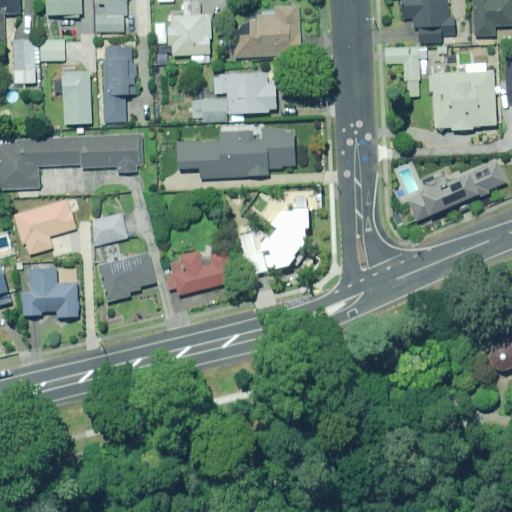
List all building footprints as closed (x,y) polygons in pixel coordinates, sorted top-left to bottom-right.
[(21,0),(0,0),(0,40),(5,40),(4,14),(22,14),(21,0)] [(100,0),(100,4),(107,4),(107,14),(128,14),(127,0),(100,0)] [(401,0),(402,19),(415,19),(416,27),(419,27),(420,43),(442,42),(442,26),(451,26),(450,0),(401,0)] [(511,0),(474,0),(474,36),(497,35),(497,26),(511,25),(511,0)] [(203,15),(203,1),(185,2),(185,16),(173,16),(173,27),(167,27),(168,45),(174,44),(175,55),(194,55),(194,62),(212,61),(212,37),(204,37),(204,24),(213,24),(212,15),(203,15)] [(301,56),(300,7),(277,7),(277,15),(251,15),(252,35),(236,35),(236,57),(301,56)] [(73,37),(72,14),(53,15),(54,38),(73,37)] [(104,38),(104,31),(125,31),(125,16),(96,17),(97,31),(97,38),(104,38)] [(38,82),(37,40),(16,41),(17,83),(38,82)] [(67,41),(43,41),(43,60),(67,60),(67,41)] [(134,63),(133,46),(103,48),(104,80),(106,123),(129,122),(128,95),(138,94),(136,63),(134,63)] [(422,80),(421,47),(385,49),(386,64),(406,63),(407,80),(422,80)] [(93,122),(90,71),(62,73),(66,124),(93,122)] [(497,124),(494,71),(430,75),(430,92),(435,91),(437,128),(453,127),(453,129),(475,128),(475,126),(497,124)] [(279,112),(277,73),(215,75),(215,93),(228,93),(228,99),(193,101),(194,118),(204,118),(204,122),(230,121),(230,114),(279,112)] [(297,167),(295,129),(220,132),(220,141),(177,143),(178,169),(202,168),(202,178),(269,175),(269,168),(297,167)] [(141,172),(139,136),(18,141),(18,144),(0,144),(0,190),(39,189),(38,167),(83,165),(83,169),(118,167),(118,173),(141,172)] [(510,187),(499,161),(406,201),(417,226),(459,208),(461,213),(471,209),(469,205),(510,187)] [(271,271),(270,266),(278,264),(280,270),(296,266),(295,261),(304,247),(305,228),(308,228),(310,198),(293,197),(292,212),(289,214),(284,209),(273,222),(281,229),(280,230),(273,239),(268,235),(265,229),(242,236),(247,253),(244,254),(250,277),(271,271)] [(68,200),(14,217),(23,247),(27,245),(30,257),(54,250),(50,238),(77,230),(68,200)] [(129,238),(124,214),(91,222),(96,245),(129,238)] [(236,282),(229,251),(213,254),(216,265),(204,268),(200,250),(181,254),(182,261),(172,263),(174,273),(166,275),(169,290),(178,288),(180,295),(236,282)] [(0,305),(13,303),(1,251),(0,251),(0,305)] [(158,283),(148,252),(99,268),(109,299),(158,283)] [(57,284),(56,268),(31,270),(32,293),(23,294),(24,316),(44,314),(44,311),(59,311),(59,317),(80,316),(78,282),(57,284)] [(511,343),(508,340),(495,342),(486,352),(487,366),(498,375),(511,373),(511,372),(511,343)]
